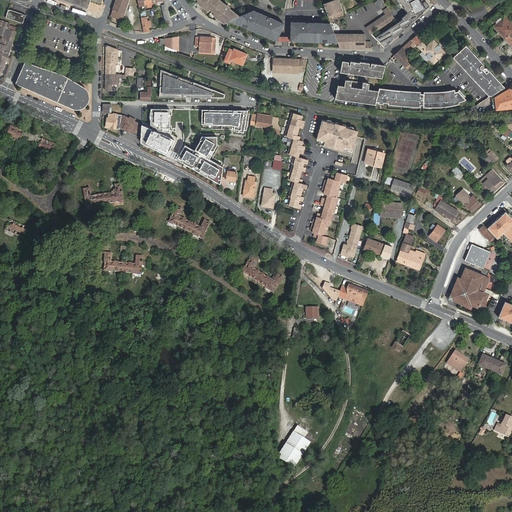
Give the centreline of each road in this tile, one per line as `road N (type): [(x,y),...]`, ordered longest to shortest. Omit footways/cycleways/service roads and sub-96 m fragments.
road 1 (residential): [(44,206),(80,231),(171,251),(286,324),(301,251)]
road 2 (residential): [(197,17),(268,50),(384,55),(444,1)]
road 3 (tertiary): [(295,247),(210,191),(91,134)]
road 4 (residential): [(295,247),(322,156),(306,135),(311,112)]
road 5 (tertiary): [(432,308),(301,251)]
road 6 (residential): [(432,308),(459,238),(505,192)]
